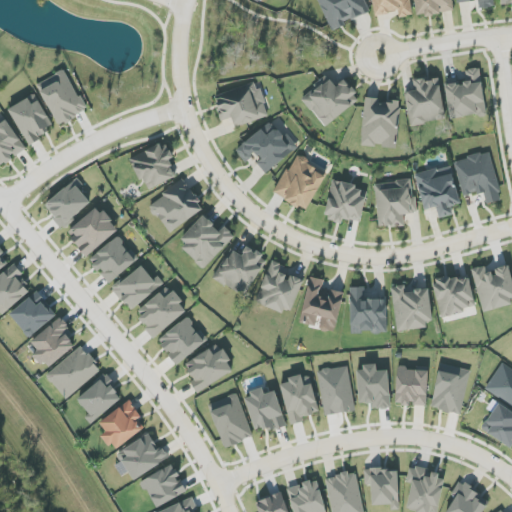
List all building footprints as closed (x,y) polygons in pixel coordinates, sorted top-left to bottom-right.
[(370,13),(364,0),(318,0),(331,30),(370,13)] [(413,16),(410,0),(372,0),(375,16),(399,12),(400,18),(413,16)] [(453,11),(450,0),(414,0),(418,17),(453,11)] [(495,7),(493,0),(456,0),(457,3),(476,1),(478,9),(495,7)] [(450,118),(477,115),(476,103),(484,102),(480,68),(464,70),(466,83),(446,85),(450,118)] [(37,84),(59,126),(87,111),(65,70),(37,84)] [(325,128),(361,99),(345,79),(336,87),(329,78),(303,99),(325,128)] [(446,120),(439,78),(416,81),(417,90),(406,92),(411,125),(446,120)] [(214,96),(222,121),(233,118),(235,127),(268,117),(257,83),(214,96)] [(9,109),(28,144),(55,129),(35,95),(9,109)] [(362,146),(397,148),(400,101),(364,99),(362,146)] [(26,150),(7,119),(0,123),(0,166),(0,167),(26,150)] [(296,149),(273,121),(236,150),(246,162),(257,153),(262,159),(257,163),(266,174),(296,149)] [(178,177),(170,160),(174,158),(167,142),(131,158),(146,191),(178,177)] [(487,204),(502,201),(490,152),(454,161),(463,197),(484,192),(487,204)] [(275,195),(308,211),(327,172),(295,156),(275,195)] [(437,208),(439,219),(453,216),(451,207),(460,205),(452,166),(416,174),(424,211),(437,208)] [(74,180),(45,206),(63,227),(93,201),(74,180)] [(361,222),(367,192),(356,189),(356,185),(333,180),(325,220),(342,224),(343,219),(361,222)] [(375,183),(378,228),(405,226),(404,215),(416,214),(413,180),(375,183)] [(204,211),(186,181),(149,203),(168,233),(204,211)] [(119,230),(99,206),(68,233),(88,256),(119,230)] [(204,269),(235,236),(224,225),(219,230),(205,216),(178,245),(204,269)] [(119,236),(89,260),(99,272),(100,271),(109,283),(138,261),(119,236)] [(245,297),(268,259),(247,247),(242,255),(232,249),(214,279),(245,297)] [(0,271),(11,264),(0,248),(0,271)] [(291,315),(304,281),(290,275),(290,278),(282,275),(286,266),(272,261),(256,302),(291,315)] [(23,274),(15,264),(0,276),(0,312),(2,315),(30,292),(19,278),(23,274)] [(113,290),(131,311),(161,286),(144,264),(113,290)] [(483,311),(511,303),(511,276),(509,265),(493,270),(483,272),(481,267),(472,269),(483,311)] [(465,313),(465,309),(476,306),(469,274),(433,282),(441,318),(465,313)] [(343,293),(323,290),(325,280),(309,278),(301,323),(318,326),(317,329),(336,333),(343,293)] [(429,289),(406,292),(405,286),(392,288),(397,331),(434,326),(429,289)] [(364,287),(350,288),(351,333),(388,333),(387,300),(364,300),(364,287)] [(57,316),(39,292),(10,314),(28,338),(57,316)] [(155,338),(188,311),(173,292),(165,298),(161,293),(135,313),(155,338)] [(48,369),(76,346),(68,337),(73,333),(61,318),(31,342),(38,351),(35,354),(48,369)] [(198,331),(188,318),(158,341),(177,365),(209,341),(200,329),(198,331)] [(46,376),(66,399),(102,369),(82,346),(46,376)] [(185,365),(194,380),(191,383),(197,394),(235,370),(223,350),(218,353),(214,346),(185,365)] [(511,407),(511,369),(502,363),(485,390),(511,407)] [(431,407),(460,415),(471,371),(441,364),(431,407)] [(317,371),(326,416),(356,411),(348,366),(317,371)] [(357,367),(359,404),(371,404),(371,410),(391,409),(389,371),(377,371),(377,366),(357,367)] [(396,405),(412,405),(412,406),(427,406),(428,368),(397,367),(396,405)] [(281,384),(291,425),(305,422),(303,417),(319,413),(309,374),(288,379),(289,382),(281,384)] [(124,398),(106,376),(77,399),(91,416),(87,419),(90,424),(124,398)] [(257,434),(286,424),(276,391),(265,395),(263,389),(244,395),(257,434)] [(209,405),(226,448),(254,437),(237,394),(209,405)] [(100,422),(106,432),(103,435),(114,450),(147,428),(130,402),(100,422)] [(492,427),(488,433),(511,449),(511,448),(511,412),(499,404),(486,423),(492,427)] [(122,461),(134,480),(170,458),(163,446),(159,449),(150,434),(123,450),(128,457),(122,461)] [(156,509),(187,493),(179,478),(180,477),(173,464),(141,481),(156,509)] [(438,511),(445,477),(425,473),(426,469),(410,466),(406,484),(411,485),(407,509),(416,511),(415,511),(438,511)] [(372,506),(390,505),(391,510),(400,510),(398,469),(365,470),(365,486),(371,486),(372,506)] [(364,511),(356,472),(326,478),(332,511),(364,511)] [(288,490),(294,511),(326,511),(318,481),(288,490)] [(483,511),(491,501),(460,481),(451,495),(456,498),(446,511),(483,511)] [(256,502),(259,511),(289,511),(282,493),(256,502)] [(196,511),(195,510),(198,510),(194,499),(157,511),(196,511)]
